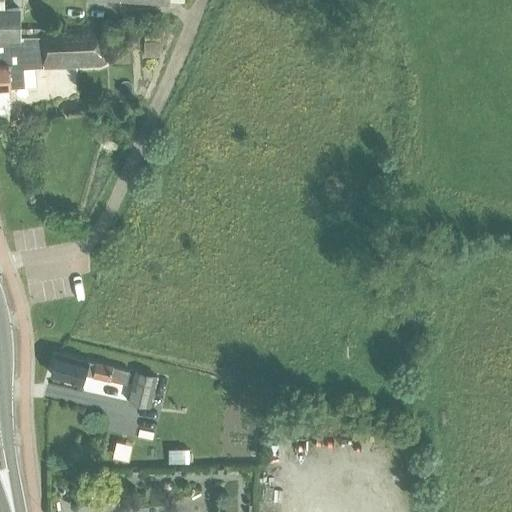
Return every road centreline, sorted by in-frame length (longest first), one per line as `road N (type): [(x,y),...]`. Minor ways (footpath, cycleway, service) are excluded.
road 1 (track): [(203,0),(103,225),(84,250)]
road 2 (primary): [(18,511),(0,316)]
